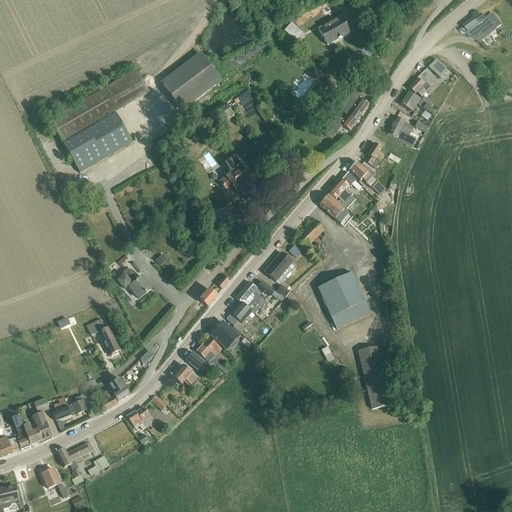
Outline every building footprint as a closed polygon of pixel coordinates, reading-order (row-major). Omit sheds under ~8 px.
[(497,28),(501,26),(494,11),(489,13),(497,28)] [(473,18),(458,30),(460,33),(465,29),(468,33),(468,34),(466,35),(469,39),(480,43),(497,31),(488,18),(487,19),(484,16),(476,22),(473,18)] [(318,30),(327,46),(349,34),(341,18),(318,30)] [(182,113),(221,83),(203,59),(163,88),(182,113)] [(428,68),(440,80),(447,73),(435,61),(428,68)] [(416,94),(420,98),(437,81),(426,70),(407,89),(414,95),(416,94)] [(49,121),(62,145),(80,174),(132,144),(115,114),(148,94),(135,71),(49,121)] [(417,105),(432,116),(436,112),(408,92),(399,104),(412,113),(414,114),(417,110),(415,109),(417,105)] [(336,116),(324,132),(332,138),(342,126),(343,126),(342,127),(349,132),(353,127),(354,128),(357,124),(356,123),(357,122),(356,122),(360,117),(361,117),(369,106),(361,100),(362,100),(353,94),(341,110),(349,116),(349,117),(349,118),(345,123),(336,116)] [(225,106),(209,116),(216,128),(218,130),(234,119),(225,106)] [(387,135),(412,148),(416,140),(400,132),(404,123),(395,119),(387,135)] [(416,127),(425,133),(427,129),(418,123),(416,127)] [(379,163),(384,157),(379,153),(381,149),(374,144),(365,156),(367,157),(363,162),(374,169),(379,162),(379,163)] [(390,154),(387,159),(397,165),(400,160),(390,154)] [(249,186),(253,183),(252,183),(252,181),(253,180),(243,166),(240,168),(233,159),(227,163),(231,168),(228,170),(231,174),(220,182),(226,190),(232,186),(236,191),(245,185),(246,186),(247,185),(249,185),(249,186)] [(371,189),(379,196),(385,190),(377,183),(356,163),(348,171),(359,181),(361,179),(366,183),(365,184),(371,190),(371,189)] [(293,174),(300,180),(309,169),(302,164),(293,174)] [(358,191),(362,186),(348,173),(329,194),(335,200),(337,198),(340,200),(338,203),(346,210),(355,201),(350,197),(352,195),(345,189),(347,187),(348,188),(351,185),(358,191)] [(334,220),(340,225),(349,215),(343,210),(328,196),(319,206),(334,220)] [(214,209),(220,219),(226,216),(220,206),(214,209)] [(308,247),(323,232),(314,222),(294,241),(306,253),(310,249),(308,247)] [(264,273),(279,286),(295,266),(280,254),(264,273)] [(127,271),(125,272),(119,278),(121,279),(117,282),(124,290),(126,289),(128,291),(130,290),(139,300),(151,289),(141,278),(135,283),(132,280),(133,279),(133,278),(133,277),(134,276),(133,275),(133,274),(132,273),(132,272),(131,272),(130,271),(129,271),(128,271),(127,271)] [(198,280),(203,284),(210,275),(206,271),(198,280)] [(318,288),(336,331),(371,315),(352,273),(318,288)] [(216,285),(222,290),(229,282),(224,277),(216,285)] [(257,289),(249,283),(236,299),(252,313),(254,315),(258,310),(260,311),(260,310),(258,308),(263,303),(256,297),(258,294),(257,293),(258,291),(256,290),(257,289)] [(262,283),(258,288),(268,297),(273,292),(262,283)] [(276,292),(285,298),(289,293),(280,286),(276,292)] [(199,301),(207,308),(216,297),(208,290),(199,301)] [(230,315),(226,320),(233,326),(238,321),(242,325),(252,313),(240,302),(229,314),(230,315)] [(58,324),(60,330),(69,326),(67,320),(58,324)] [(101,332),(106,342),(103,343),(109,356),(110,356),(111,358),(116,355),(115,353),(119,352),(113,339),(108,328),(105,330),(100,321),(86,327),(91,337),(101,332)] [(211,338),(212,339),(226,351),(238,338),(222,323),(211,335),(211,336),(211,337),(211,338)] [(246,337),(242,341),(249,348),(253,343),(246,337)] [(209,339),(203,346),(214,357),(225,366),(228,362),(218,353),(221,350),(209,339)] [(202,346),(196,353),(208,364),(211,360),(218,367),(218,368),(225,375),(228,371),(224,368),(224,367),(225,366),(214,357),(203,346),(202,346)] [(323,349),(329,362),(336,359),(330,346),(323,349)] [(358,352),(372,410),(391,406),(377,347),(358,352)] [(152,349),(141,357),(145,363),(156,355),(152,349)] [(192,354),(185,362),(197,372),(199,370),(203,373),(208,367),(192,354)] [(184,382),(190,386),(197,378),(182,366),(172,378),(181,386),(184,382)] [(119,379),(109,385),(114,394),(113,395),(117,403),(129,396),(119,379)] [(114,394),(109,385),(107,383),(101,386),(105,393),(104,393),(108,399),(97,406),(102,414),(118,404),(117,403),(113,395),(114,394)] [(88,393),(91,398),(102,393),(99,387),(88,393)] [(151,401),(161,412),(166,407),(155,396),(151,401)] [(75,415),(87,411),(83,401),(82,401),(76,404),(67,407),(64,399),(58,401),(59,405),(53,407),(56,413),(52,414),(55,422),(70,416),(70,415),(75,413),(75,415)] [(31,417),(37,430),(41,440),(51,437),(41,413),(48,410),(45,400),(34,404),(37,414),(31,417)] [(143,408),(136,413),(146,428),(146,429),(151,425),(146,419),(149,417),(143,408)] [(146,428),(136,413),(135,412),(126,418),(135,430),(139,427),(142,431),(146,428)] [(30,446),(23,427),(22,427),(20,417),(11,420),(19,438),(16,439),(21,450),(30,447),(30,446)] [(0,423),(0,458),(12,454),(11,451),(18,449),(14,439),(8,442),(6,438),(0,440),(0,438),(0,427),(2,427),(1,423),(0,423)] [(29,425),(23,427),(30,446),(41,441),(41,440),(37,430),(32,432),(29,425)] [(137,440),(141,445),(148,441),(144,435),(137,440)] [(69,466),(75,478),(71,481),(74,487),(83,483),(77,470),(78,470),(74,461),(90,453),(89,453),(93,451),(89,443),(67,454),(64,449),(56,453),(64,469),(69,466)] [(90,477),(108,466),(103,457),(93,463),(95,467),(87,472),(90,477)] [(56,486),(62,500),(69,496),(63,483),(59,484),(53,470),(41,475),(47,490),(56,486)] [(14,486),(0,489),(0,510),(3,510),(6,509),(9,508),(10,507),(11,506),(11,505),(11,502),(18,501),(14,486)] [(84,507),(80,498),(71,501),(75,511),(84,507)]
